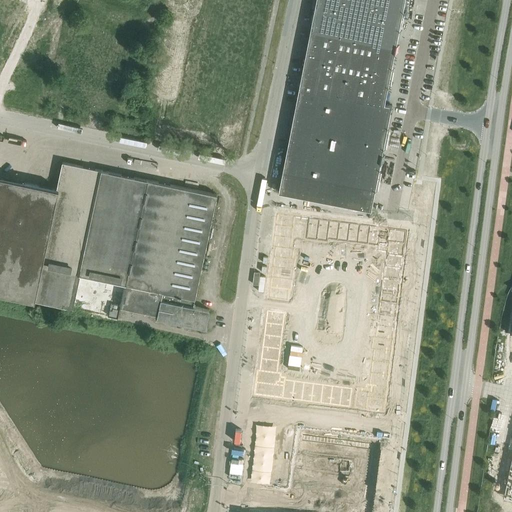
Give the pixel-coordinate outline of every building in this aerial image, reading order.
[(0,27),(2,28),(3,22),(7,22),(7,19),(10,20),(10,19),(0,17),(0,8),(8,10),(9,0),(6,0),(6,6),(0,5),(0,27)] [(17,0),(12,23),(18,24),(23,0),(17,0)] [(384,103),(404,0),(315,0),(278,190),(371,209),(391,105),(384,103)] [(86,103),(88,89),(108,92),(120,25),(100,22),(99,28),(78,24),(65,100),(86,103)] [(201,104),(239,110),(246,68),(238,66),(237,74),(232,73),(232,71),(228,70),(226,83),(223,82),(222,91),(217,90),(216,93),(210,92),(211,89),(204,88),(201,104)] [(22,88),(25,74),(9,71),(6,85),(22,88)] [(0,292),(73,308),(80,274),(124,283),(119,306),(157,314),(156,318),(205,328),(209,310),(209,309),(209,310),(193,306),(195,298),(217,194),(184,187),(63,162),(57,189),(0,176),(0,292)] [(277,215),(275,226),(293,228),(294,217),(277,215)] [(309,219),(306,237),(317,239),(319,220),(309,219)] [(319,220),(317,239),(327,240),(330,221),(319,220)] [(330,221),(327,240),(337,241),(340,223),(330,221)] [(340,223),(337,241),(347,243),(350,224),(340,223)] [(350,224),(347,243),(357,244),(360,225),(350,224)] [(360,225),(357,244),(368,245),(370,227),(360,225)] [(275,226),(274,237),(291,239),(293,228),(275,226)] [(370,227),(368,245),(378,246),(378,244),(378,243),(378,241),(379,240),(379,237),(379,236),(379,233),(380,229),(380,228),(370,227)] [(378,247),(377,251),(386,252),(385,255),(403,257),(407,231),(380,228),(380,229),(379,233),(379,236),(379,237),(379,240),(378,241),(378,243),(378,244),(378,246),(378,247)] [(274,237),(273,247),(294,250),(294,249),(290,249),(291,239),(274,237)] [(273,247),(273,248),(275,248),(274,258),(293,260),(294,250),(273,247)] [(386,255),(385,267),(402,269),(403,257),(385,255),(386,255)] [(274,258),(273,268),(291,270),(293,260),(274,258)] [(385,267),(383,278),(400,281),(402,269),(385,267)] [(271,278),(271,279),(290,281),(291,270),(273,268),(271,278)] [(383,278),(381,290),(399,293),(400,281),(383,278)] [(271,279),(270,288),(289,290),(290,281),(271,279)] [(269,298),(269,299),(287,301),(289,290),(270,288),(269,298)] [(381,290),(380,302),(397,305),(399,293),(381,290)] [(380,302),(378,314),(396,316),(397,305),(380,302)] [(267,311),(265,324),(283,326),(284,314),(267,311)] [(378,314),(377,326),(394,328),(396,316),(378,314)] [(265,324),(264,336),(281,338),(283,326),(265,324)] [(377,326),(375,338),(393,340),(394,328),(377,326)] [(264,336),(262,348),(280,350),(281,338),(264,336)] [(375,338),(374,350),(391,352),(393,340),(375,338)] [(262,348),(261,360),(278,362),(280,350),(262,348)] [(374,350),(372,362),(390,364),(391,352),(374,350)] [(261,360),(259,371),(277,373),(278,362),(261,360)] [(372,362),(371,374),(388,376),(390,364),(372,362)] [(257,371),(254,396),(282,399),(285,381),(285,378),(281,377),(281,374),(277,373),(259,371),(257,371)] [(369,385),(369,386),(387,388),(388,376),(371,374),(369,385)] [(285,381),(282,399),(292,400),(294,382),(285,381)] [(294,382),(292,400),(292,401),(301,402),(304,383),(295,382),(294,382)] [(304,383),(301,402),(302,402),(311,403),(313,384),(304,383)] [(313,384),(311,403),(320,404),(323,386),(314,384),(313,384)] [(356,387),(353,408),(384,412),(387,388),(369,386),(369,385),(366,385),(365,388),(356,387)] [(323,386),(320,404),(321,404),(330,405),(332,387),(323,386)] [(332,387),(330,405),(339,407),(342,388),(333,387),(332,387)] [(342,388),(339,407),(340,407),(349,408),(352,389),(342,388)] [(303,439),(297,485),(373,495),(378,449),(303,439)] [(234,485),(231,504),(283,511),(284,500),(282,499),(283,495),(268,493),(267,497),(256,495),(256,498),(247,496),(248,487),(234,485)]
